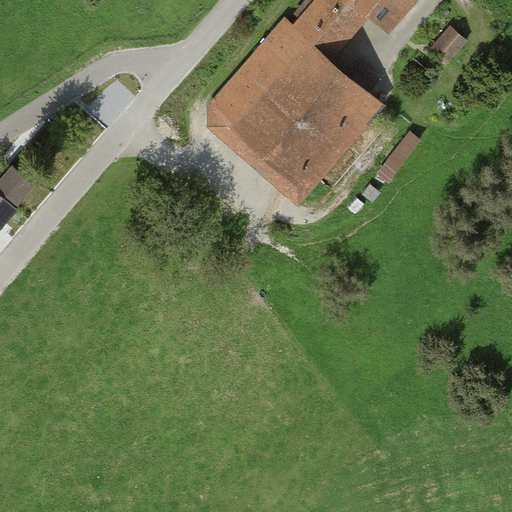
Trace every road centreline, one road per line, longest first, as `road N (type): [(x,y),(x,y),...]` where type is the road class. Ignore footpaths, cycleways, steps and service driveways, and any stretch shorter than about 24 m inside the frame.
road 1 (unclassified): [(0,281),(178,76)]
road 2 (track): [(137,123),(177,159),(277,212),(307,222),(327,211)]
road 3 (residential): [(178,76),(156,63),(121,61),(0,136)]
